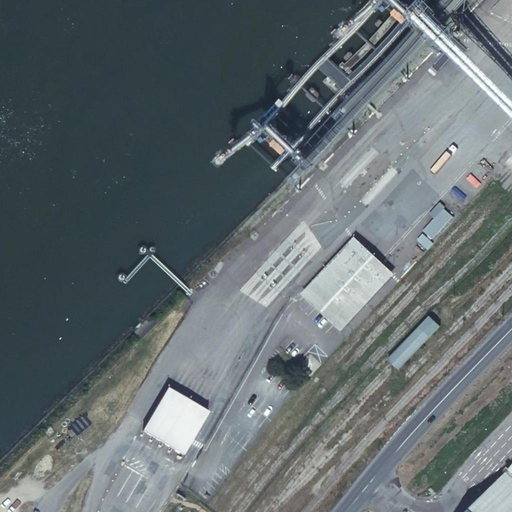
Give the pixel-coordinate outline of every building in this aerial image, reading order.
[(444,207),(422,229),(431,238),(452,216),(444,207)] [(355,247),(302,305),(338,337),(391,280),(355,247)] [(426,318),(385,360),(391,366),(396,371),(437,328),(426,318)] [(184,407),(166,398),(139,443),(165,458),(180,466),(208,421),(184,407)] [(511,511),(511,484),(508,481),(479,511),(511,511)]
